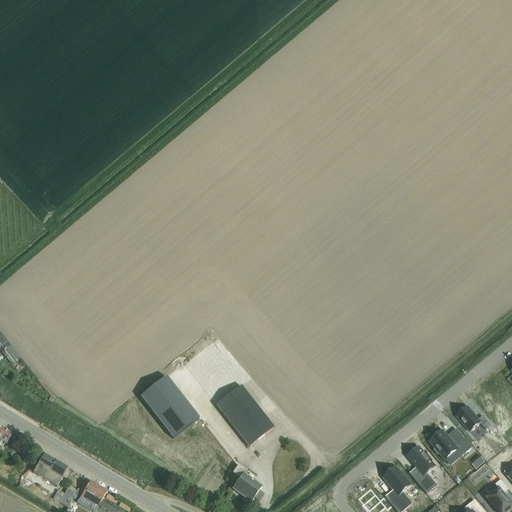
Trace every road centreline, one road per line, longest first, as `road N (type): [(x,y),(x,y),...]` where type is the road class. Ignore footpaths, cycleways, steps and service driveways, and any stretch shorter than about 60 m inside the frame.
road 1 (residential): [(347,511),(338,494),(344,482),(511,342)]
road 2 (track): [(263,511),(306,477),(314,455),(237,369),(202,347)]
road 3 (tertiary): [(164,511),(0,412)]
